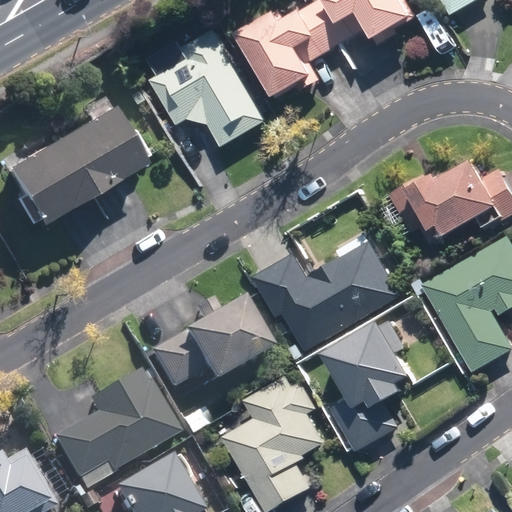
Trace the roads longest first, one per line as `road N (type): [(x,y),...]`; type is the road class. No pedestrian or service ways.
road 1 (residential): [(511,108),(464,95),(419,104),(0,359)]
road 2 (residential): [(364,511),(511,411)]
